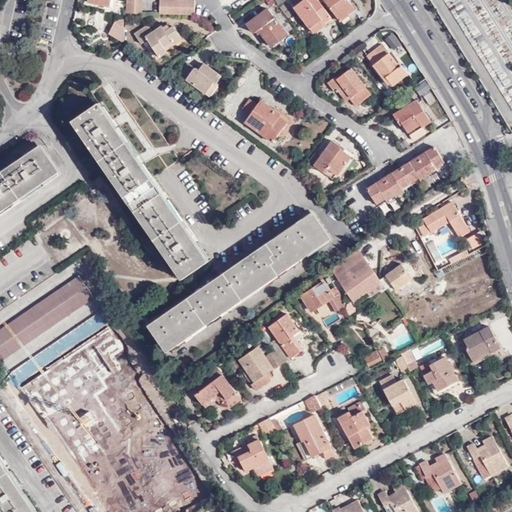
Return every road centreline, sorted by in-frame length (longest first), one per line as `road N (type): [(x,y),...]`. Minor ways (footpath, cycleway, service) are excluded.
road 1 (residential): [(61,51),(126,75),(295,192)]
road 2 (tertiary): [(394,10),(460,116),(511,257)]
road 3 (residential): [(285,511),(511,390)]
road 4 (residential): [(295,192),(321,206),(344,239),(195,342)]
road 5 (residential): [(338,372),(209,441),(264,511)]
road 6 (residential): [(295,192),(217,243),(170,176)]
road 7 (tertiary): [(490,151),(403,4)]
road 8 (residential): [(0,228),(80,172),(40,113)]
road 9 (residential): [(300,86),(234,41),(215,8),(229,0)]
road 10 (residential): [(300,86),(394,10)]
